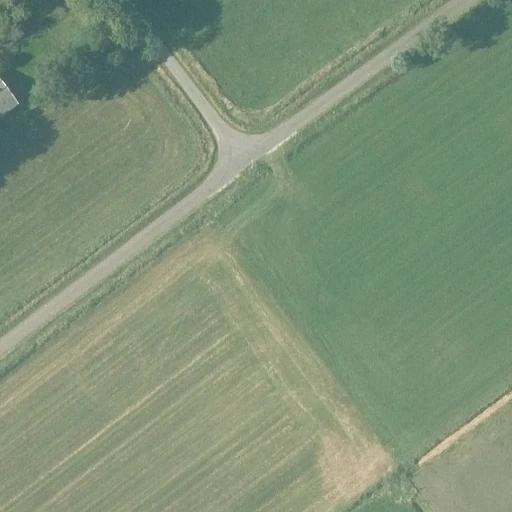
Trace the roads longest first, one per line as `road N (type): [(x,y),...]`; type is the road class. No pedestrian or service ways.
road 1 (unclassified): [(0,347),(241,162)]
road 2 (unclassified): [(241,162),(462,0)]
road 3 (unclassified): [(241,162),(117,0)]
